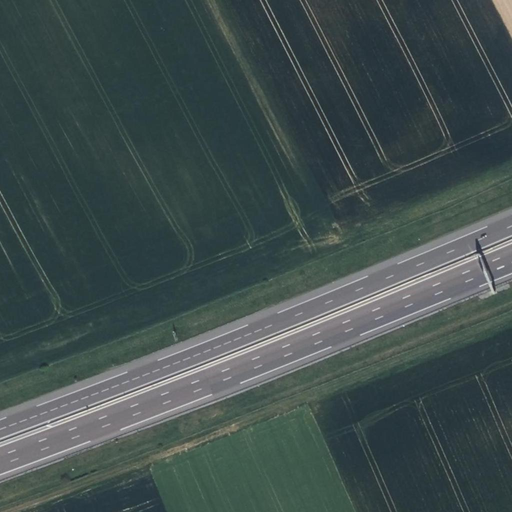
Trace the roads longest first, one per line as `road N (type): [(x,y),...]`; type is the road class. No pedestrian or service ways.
road 1 (motorway): [(511,223),(0,425)]
road 2 (motorway): [(0,458),(511,258)]
road 3 (track): [(511,315),(148,461)]
road 4 (track): [(354,238),(511,167)]
